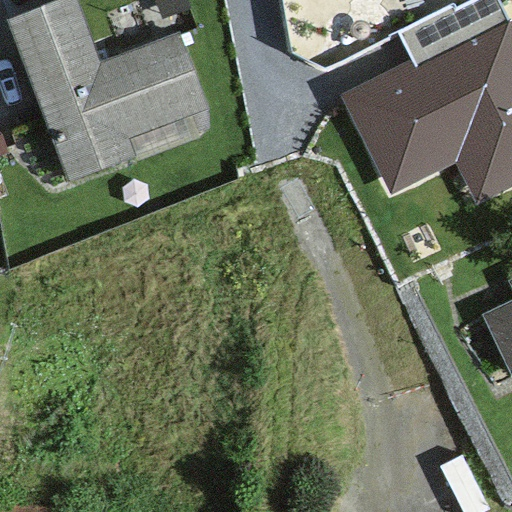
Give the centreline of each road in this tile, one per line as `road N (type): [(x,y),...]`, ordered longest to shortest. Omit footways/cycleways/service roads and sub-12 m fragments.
road 1 (track): [(286,145),(426,511)]
road 2 (residential): [(256,0),(286,145)]
